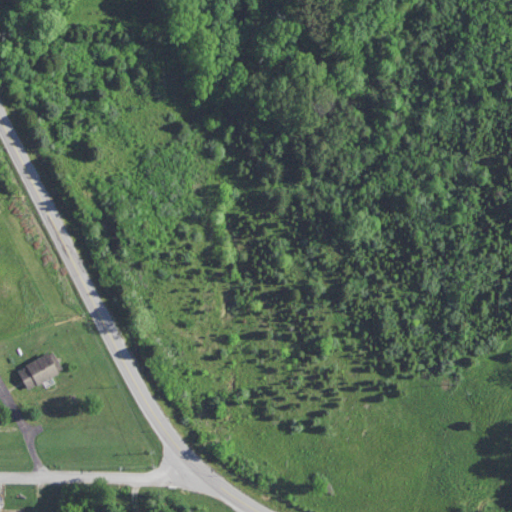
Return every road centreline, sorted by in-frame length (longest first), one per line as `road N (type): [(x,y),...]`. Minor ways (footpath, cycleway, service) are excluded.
road 1 (secondary): [(192,476),(0,106)]
road 2 (residential): [(192,476),(0,475)]
